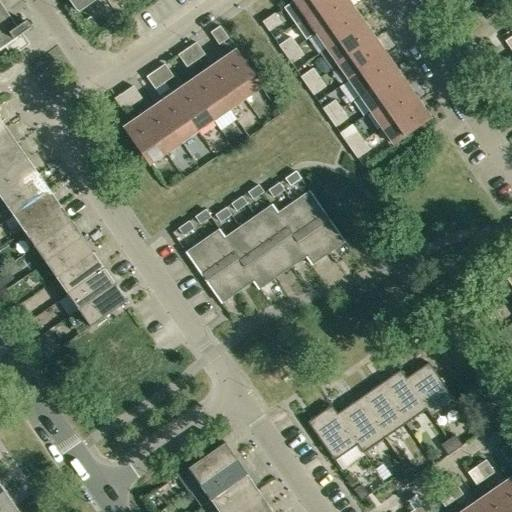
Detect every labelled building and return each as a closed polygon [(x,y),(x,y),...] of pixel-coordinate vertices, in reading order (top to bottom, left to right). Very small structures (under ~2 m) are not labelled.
[(69,0),(77,11),(92,0),(69,0)] [(329,0),(295,0),(284,8),(295,24),(305,17),(329,0)] [(347,0),(329,0),(305,17),(295,24),(306,40),(316,33),(353,7),(347,0)] [(364,23),(353,7),(316,33),(327,49),(364,23)] [(0,50),(6,47),(10,53),(27,41),(22,35),(32,28),(28,22),(19,28),(15,24),(11,27),(0,11),(0,50)] [(282,23),(275,14),(263,22),(269,31),(282,23)] [(85,21),(90,27),(95,23),(90,17),(85,21)] [(375,39),(364,23),(327,49),(338,65),(375,39)] [(228,38),(220,26),(210,32),(219,44),(228,38)] [(291,36),(279,45),(286,55),(298,46),(291,36)] [(349,81),(386,55),(375,39),(338,65),(349,81)] [(187,49),(196,61),(205,54),(196,42),(187,49)] [(291,63),(304,55),(298,46),(286,55),(291,63)] [(187,49),(178,55),(187,67),(196,61),(187,49)] [(236,50),(220,61),(246,98),(262,87),(236,50)] [(397,71),(386,55),(349,81),(361,97),(397,71)] [(220,61),(204,72),(230,109),(246,98),(220,61)] [(156,71),(164,83),(173,77),(165,64),(156,71)] [(313,68),(301,76),(307,86),(320,78),(313,68)] [(155,89),(164,83),(156,71),(147,77),(155,89)] [(409,87),(397,71),(361,97),(372,113),(409,87)] [(230,109),(204,72),(188,83),(214,121),(230,109)] [(320,78),(307,86),(313,95),(326,86),(320,78)] [(188,83),(172,94),(198,132),(214,121),(188,83)] [(124,92),(133,105),(142,99),(133,86),(124,92)] [(420,103),(409,87),(372,113),(383,129),(420,103)] [(115,99),(124,111),(133,105),(124,92),(115,99)] [(156,106),(182,143),(198,132),(172,94),(156,106)] [(329,118),(342,109),(335,99),(322,108),(329,118)] [(431,119),(420,103),(383,129),(394,145),(431,119)] [(156,106),(140,117),(166,154),(182,143),(156,106)] [(329,118),(335,126),(348,118),(342,109),(329,118)] [(150,165),(166,154),(140,117),(124,128),(150,165)] [(7,127),(0,131),(0,154),(18,142),(7,127)] [(357,131),(344,140),(351,150),(364,141),(357,131)] [(364,141),(351,150),(357,158),(370,149),(364,141)] [(0,154),(0,177),(29,158),(18,142),(0,154)] [(40,174),(29,158),(0,177),(0,195),(3,200),(40,174)] [(296,171),(285,178),(290,185),(301,178),(296,171)] [(3,200),(14,215),(51,190),(40,174),(3,200)] [(279,182),(268,189),(273,197),(284,190),(279,182)] [(263,191),(258,185),(248,192),(253,199),(263,191)] [(61,205),(51,190),(14,215),(24,231),(61,205)] [(329,255),(346,243),(310,191),(294,203),(329,255)] [(246,203),(242,196),(231,203),(236,210),(246,203)] [(294,203),(278,214),(277,215),(307,258),(312,267),(329,255),(294,203)] [(24,231),(35,247),(72,221),(61,205),(24,231)] [(256,217),(291,269),(307,258),(277,215),(278,214),(273,206),(256,217)] [(226,207),(215,214),(220,221),(231,214),(226,207)] [(205,209),(195,217),(200,224),(211,217),(205,209)] [(256,217),(240,229),(275,280),(291,269),(256,217)] [(46,263),(83,237),(72,221),(35,247),(46,263)] [(189,221),(178,228),(183,235),(194,228),(189,221)] [(259,291),(275,280),(240,229),(226,238),(225,239),(254,282),(253,283),(259,291)] [(220,230),(203,242),(239,293),(253,283),(254,282),(225,239),(226,238),(220,230)] [(46,263),(57,278),(94,253),(83,237),(46,263)] [(222,304),(239,293),(203,242),(187,253),(222,304)] [(94,253),(57,278),(68,294),(105,268),(94,253)] [(7,268),(0,272),(0,286),(0,287),(14,278),(7,268)] [(68,294),(79,310),(116,284),(105,268),(68,294)] [(116,284),(79,310),(91,327),(128,301),(116,284)] [(54,341),(48,331),(36,339),(43,349),(54,341)] [(443,383),(440,378),(429,362),(406,378),(405,378),(426,409),(426,410),(432,418),(456,401),(443,383)] [(396,373),(391,376),(379,384),(406,423),(426,410),(426,409),(405,378),(406,378),(400,370),(396,373)] [(358,399),(385,438),(406,423),(379,384),(374,387),(370,390),(358,399)] [(358,445),(357,445),(363,453),(385,438),(358,399),(353,402),(349,405),(337,413),(336,414),(358,445)] [(307,422),(334,461),(357,445),(358,445),(336,414),(337,413),(331,405),(314,417),(310,420),(307,422)] [(448,440),(455,450),(462,445),(455,435),(448,440)] [(441,445),(448,455),(455,450),(448,440),(441,445)] [(188,468),(199,485),(237,459),(225,442),(188,468)] [(511,447),(510,444),(500,450),(509,462),(511,459),(511,447)] [(248,475),(237,459),(199,485),(210,500),(248,475)] [(494,472),(486,460),(477,466),(486,478),(494,472)] [(412,480),(419,475),(412,465),(405,469),(412,480)] [(486,478),(477,466),(468,473),(477,485),(486,478)] [(405,469),(398,474),(405,485),(412,480),(405,469)] [(210,500),(218,511),(227,511),(259,490),(248,475),(210,500)] [(511,511),(511,481),(510,479),(494,490),(509,511),(511,511)] [(446,488),(454,500),(463,494),(454,482),(446,488)] [(361,500),(368,495),(361,484),(354,489),(361,500)] [(454,500),(446,488),(436,495),(445,507),(454,500)] [(261,511),(270,506),(259,490),(227,511),(261,511)] [(478,501),(485,511),(509,511),(494,490),(478,501)] [(0,511),(16,511),(7,498),(0,502),(0,511)] [(485,511),(478,501),(462,511),(485,511)]
